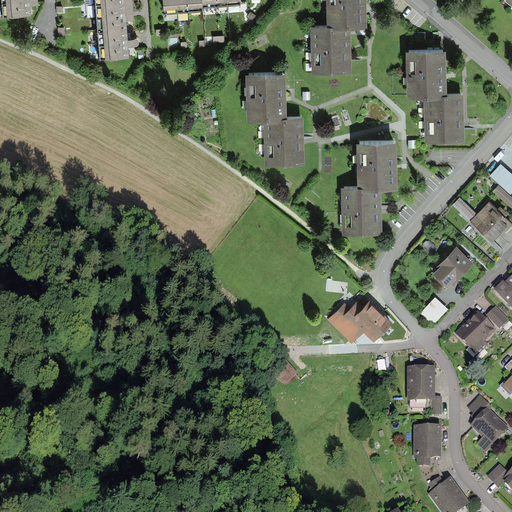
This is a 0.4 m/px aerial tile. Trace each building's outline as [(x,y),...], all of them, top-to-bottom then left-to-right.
[(8,0),(9,13),(30,11),(29,0),(8,0)] [(124,0),(101,0),(105,54),(128,53),(124,0)] [(324,0),(325,20),(309,21),(311,66),(348,65),(346,21),(364,21),(362,0),(324,0)] [(442,43),(405,44),(406,90),(421,90),(422,135),(459,134),(459,116),(458,89),(443,90),(442,43)] [(279,65),(241,66),(243,112),(257,112),(258,157),(296,156),(295,138),(295,111),(280,111),(279,65)] [(392,134),(354,136),(356,179),(340,180),(341,225),(379,224),(377,180),(394,180),(393,155),(392,134)] [(511,194),(500,185),(494,192),(511,206),(511,194)] [(504,217),(486,200),(467,220),(486,237),(504,217)] [(453,244),(434,263),(450,279),(469,260),(453,244)] [(511,274),(494,291),(511,308),(511,307),(511,274)] [(343,301),(324,320),(348,343),(363,328),(373,337),(390,320),(365,295),(357,303),(353,298),(346,305),(343,301)] [(437,296),(423,312),(435,324),(450,308),(437,296)] [(477,313),(455,334),(472,352),(494,331),(477,313)] [(433,368),(407,368),(407,399),(434,399),(433,368)] [(506,430),(487,413),(474,427),(486,438),(479,445),(486,451),(506,430)] [(439,426),(412,425),(412,458),(439,458),(439,426)] [(511,468),(502,478),(511,488),(511,468)] [(448,511),(464,501),(447,478),(426,494),(440,511),(448,511)]
